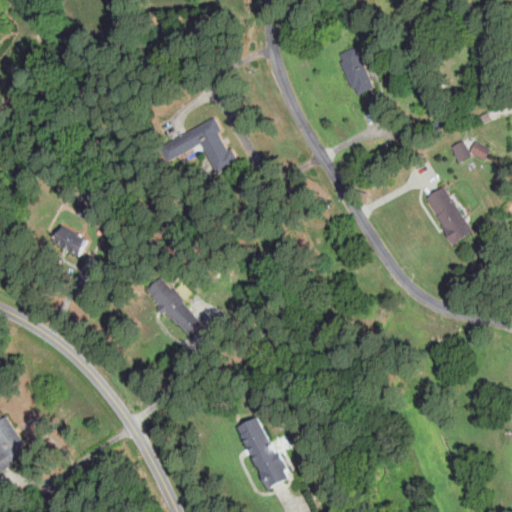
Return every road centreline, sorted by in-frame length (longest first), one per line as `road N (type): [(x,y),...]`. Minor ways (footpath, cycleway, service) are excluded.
road 1 (residential): [(511,318),(433,307),(398,278),(287,95),(272,0)]
road 2 (residential): [(177,511),(96,377),(59,342),(0,306)]
